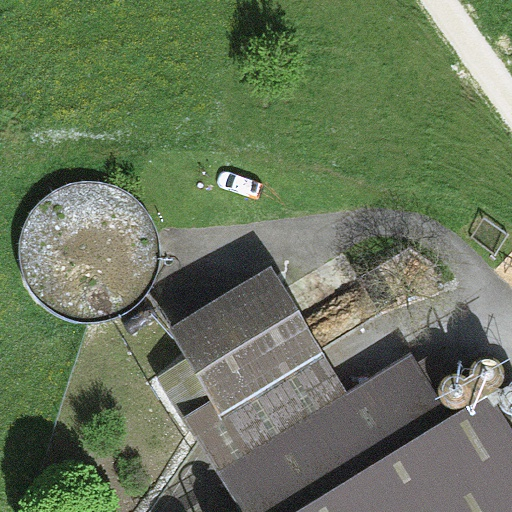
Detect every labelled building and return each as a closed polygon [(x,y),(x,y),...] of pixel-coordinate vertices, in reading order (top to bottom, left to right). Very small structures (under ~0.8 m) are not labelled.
[(267,290),(177,345),(220,416),(310,361),(267,290)] [(477,368),(471,371),(467,377),(465,384),(466,390),(470,396),(475,400),(482,402),(489,400),(495,397),(499,392),(500,385),(499,378),(496,372),(490,368),(484,367),(477,368)] [(511,511),(511,447),(485,405),(446,429),(411,373),(220,490),(233,511),(511,511)] [(446,385),(440,388),(436,394),(434,401),(435,407),(438,413),(444,417),(451,419),(457,418),(463,414),(467,409),(469,403),(468,396),(465,390),(459,386),(453,384),(446,385)] [(503,423),(508,424),(511,423),(511,394),(509,394),(503,395),(498,399),(495,404),(494,409),(495,415),(498,420),(503,423)]
